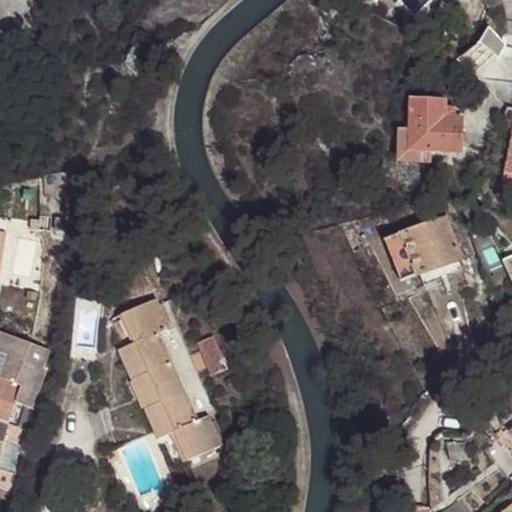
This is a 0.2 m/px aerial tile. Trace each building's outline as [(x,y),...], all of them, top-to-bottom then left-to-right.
[(372,0),(368,9),(389,19),(399,0),(372,0)] [(417,16),(427,0),(400,0),(398,4),(417,16)] [(502,43),(482,29),(474,45),(462,55),(467,57),(467,58),(491,69),(502,43)] [(408,149),(429,150),(462,152),(462,118),(454,118),(444,117),(445,108),(445,101),(411,100),(410,129),(408,149)] [(444,117),(454,118),(455,109),(445,108),(444,117)] [(511,109),(507,109),(502,120),(511,121),(511,109)] [(429,163),(429,150),(408,149),(410,129),(398,129),(398,161),(429,163)] [(511,178),(504,177),(501,191),(511,192),(511,178)] [(63,211),(61,197),(52,198),(53,211),(63,211)] [(404,234),(420,275),(462,259),(446,217),(404,234)] [(48,233),(49,219),(38,218),(37,232),(48,233)] [(53,231),(62,233),(64,221),(55,219),(53,231)] [(400,284),(420,275),(404,234),(385,244),(400,284)] [(462,259),(420,275),(424,287),(466,271),(462,259)] [(154,301),(122,316),(135,344),(119,351),(146,410),(185,393),(158,335),(168,331),(154,301)] [(43,371),(46,353),(0,336),(0,355),(42,370),(43,371)] [(200,372),(222,364),(213,337),(191,344),(200,372)] [(35,398),(42,370),(0,355),(0,380),(20,388),(19,393),(35,398)] [(0,420),(10,424),(19,393),(20,388),(0,380),(0,420)] [(511,381),(503,391),(511,400),(511,381)] [(185,393),(146,410),(160,439),(176,432),(189,461),(221,445),(207,415),(198,419),(185,393)] [(511,419),(502,430),(511,438),(511,419)] [(10,424),(0,420),(0,456),(3,443),(17,447),(24,429),(10,424)] [(448,446),(452,466),(471,464),(467,446),(448,446)] [(121,461),(116,448),(108,451),(112,464),(121,461)] [(0,492),(9,496),(15,476),(0,471),(0,492)]
